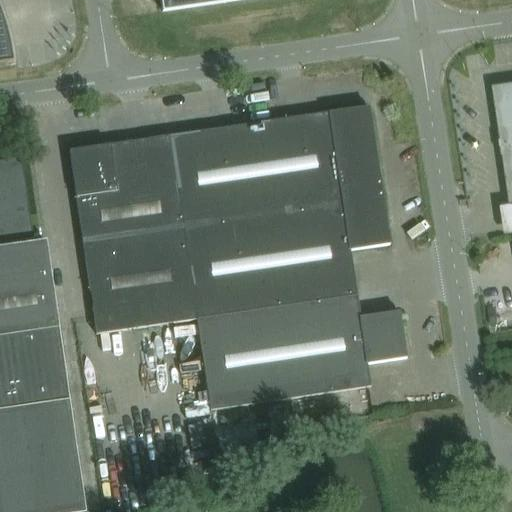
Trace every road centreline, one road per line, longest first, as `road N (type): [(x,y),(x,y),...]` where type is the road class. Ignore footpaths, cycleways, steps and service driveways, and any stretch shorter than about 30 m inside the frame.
road 1 (unclassified): [(477,448),(415,37)]
road 2 (unclassified): [(98,82),(415,37)]
